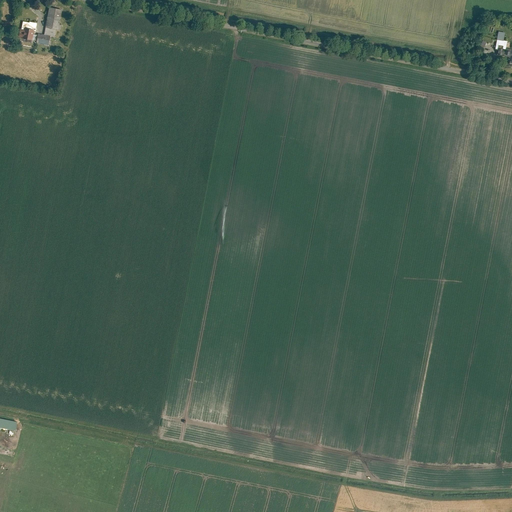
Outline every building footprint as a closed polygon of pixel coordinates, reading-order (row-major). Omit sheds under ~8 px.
[(63,10),(50,7),(45,34),(55,36),(57,29),(61,30),(62,24),(60,24),(63,10)] [(30,22),(23,21),(22,28),(25,29),(25,28),(35,30),(35,31),(36,31),(38,23),(30,21),(30,22)] [(35,30),(25,28),(25,29),(24,30),(21,30),(20,36),(23,37),(23,38),(33,40),(34,34),(35,31),(35,30)] [(37,41),(37,42),(49,45),(51,35),(39,33),(38,35),(37,41)] [(511,50),(499,48),(498,55),(508,56),(507,64),(511,65),(511,50)] [(17,422),(0,418),(0,427),(15,431),(17,422)]
